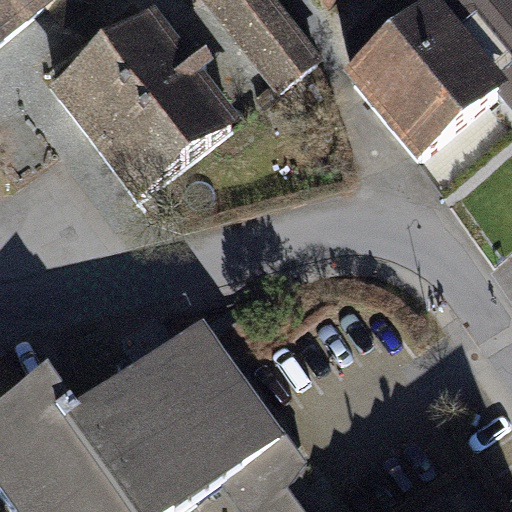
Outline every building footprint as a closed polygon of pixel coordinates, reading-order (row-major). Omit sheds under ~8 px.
[(0,0),(0,48),(59,0),(0,0)] [(318,66),(266,0),(202,0),(278,97),(318,66)] [(511,0),(402,0),(352,43),(357,88),(420,166),(498,100),(506,108),(511,102),(511,0)] [(187,71),(154,28),(60,101),(141,207),(235,134),(195,83),(209,72),(200,61),(187,71)] [(47,384),(0,417),(0,497),(10,511),(191,511),(221,491),(259,462),(284,496),(307,471),(256,401),(253,402),(202,333),(77,424),(47,384)] [(221,491),(236,511),(295,511),(284,496),(259,462),(221,491)]
